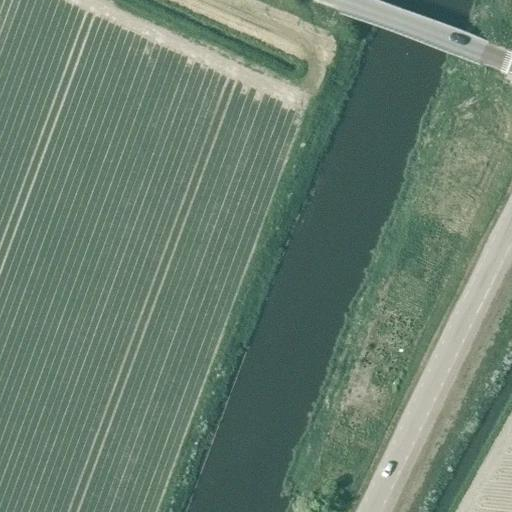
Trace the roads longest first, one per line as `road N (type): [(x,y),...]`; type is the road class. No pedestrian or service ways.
road 1 (unclassified): [(376,511),(511,225)]
road 2 (unclassified): [(511,67),(345,0)]
